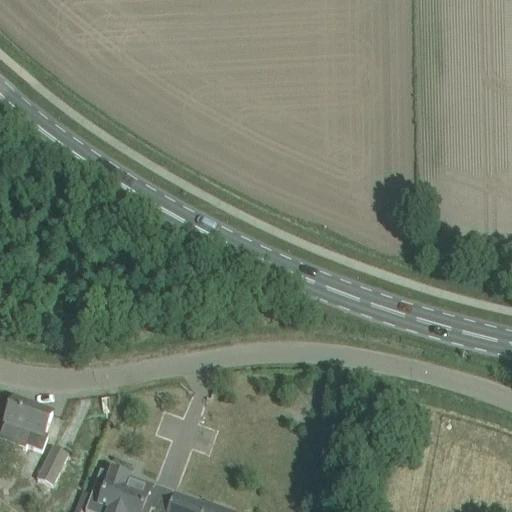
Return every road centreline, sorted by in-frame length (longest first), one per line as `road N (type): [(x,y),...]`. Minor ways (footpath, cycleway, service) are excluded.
road 1 (secondary): [(511,344),(331,290),(228,244),(136,193),(0,97)]
road 2 (unclassified): [(0,375),(59,382),(313,350),(511,399)]
